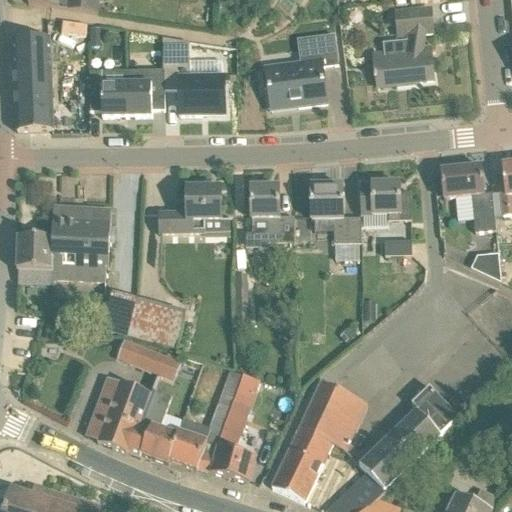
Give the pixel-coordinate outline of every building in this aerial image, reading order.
[(98,16),(99,0),(28,0),(29,6),(98,16)] [(383,44),(384,55),(372,57),(374,82),(377,81),(378,91),(380,91),(380,90),(395,88),(395,89),(416,87),(415,85),(434,83),(431,49),(429,49),(429,51),(423,52),(425,36),(433,36),(431,11),(395,14),(397,41),(407,40),(407,42),(383,44)] [(77,29),(76,54),(88,54),(88,30),(77,29)] [(91,30),(91,41),(101,41),(101,30),(91,30)] [(187,41),(161,37),(163,86),(163,90),(165,90),(179,90),(179,116),(225,114),(224,73),(189,75),(187,41)] [(271,108),(272,113),(272,114),(273,114),(299,111),(328,107),(323,70),(339,68),(335,37),(318,40),(321,63),(284,68),(266,70),(267,75),(263,76),(265,91),(269,91),(271,108)] [(79,106),(78,76),(53,77),(53,73),(69,72),(68,39),(14,42),(18,135),(54,133),(53,107),(79,106)] [(129,98),(129,125),(154,125),(154,98),(166,98),(165,91),(165,90),(163,90),(163,86),(153,86),(153,91),(129,92),(129,98)] [(92,92),(92,99),(104,99),(104,126),(129,125),(129,98),(129,92),(104,92),(104,87),(92,87),(92,92)] [(511,165),(502,167),(504,187),(500,187),(504,219),(511,218),(511,165)] [(493,196),(485,197),(482,169),(442,173),(445,202),(472,199),(476,236),(497,234),(493,196)] [(115,211),(136,212),(136,201),(125,200),(125,179),(115,178),(115,211)] [(389,219),(389,224),(412,224),(412,196),(411,196),(411,200),(401,200),(400,186),(373,187),(373,189),(361,189),(362,220),(389,219)] [(362,247),(362,221),(343,221),(343,188),(312,188),(312,223),(334,223),(335,248),(362,247)] [(295,220),(280,220),(279,189),(252,189),(252,222),(252,251),(269,251),(269,247),(295,247),(295,220)] [(222,223),(222,210),(221,190),(187,190),(188,215),(159,216),(160,237),(205,237),(205,223),(222,223)] [(108,271),(111,227),(112,214),(54,210),(53,241),(19,240),(18,273),(52,274),(52,283),(106,285),(106,271),(108,271)] [(413,259),(412,244),(385,244),(386,260),(413,259)] [(478,259),(471,272),(500,286),(502,286),(499,257),(478,259)] [(235,277),(237,321),(249,321),(248,277),(235,277)] [(127,337),(136,306),(112,299),(103,330),(127,337)] [(376,324),(376,304),(365,304),(365,324),(376,324)] [(127,337),(178,351),(187,320),(136,306),(127,337)] [(347,346),(358,338),(351,329),(340,338),(347,346)] [(159,377),(166,359),(136,347),(129,365),(159,377)] [(181,365),(166,359),(159,377),(174,383),(181,365)] [(241,386),(243,378),(231,374),(209,430),(204,443),(180,434),(179,438),(169,463),(197,473),(210,476),(219,449),(235,404),(234,403),(241,386)] [(244,378),(243,378),(241,386),(256,392),(259,383),(244,378)] [(129,457),(152,397),(122,385),(116,401),(104,397),(92,430),(104,434),(100,444),(99,443),(98,445),(129,457)] [(365,406),(323,386),(322,386),(300,433),(333,448),(338,451),(343,453),(365,406)] [(367,511),(377,503),(457,423),(456,422),(459,419),(429,389),(413,406),(418,411),(415,414),(359,468),(368,477),(329,511),(367,511)] [(169,463),(179,438),(161,431),(172,399),(154,392),(152,397),(129,457),(141,461),(143,458),(167,467),(169,463)] [(235,453),(249,418),(251,410),(235,404),(219,449),(210,476),(249,486),(256,458),(235,453)] [(305,507),(333,448),(300,433),(273,491),(305,507)] [(0,511),(98,511),(99,510),(48,494),(45,504),(23,497),(15,494),(16,493),(13,492),(10,500),(6,511),(2,511),(0,511)] [(449,511),(486,511),(474,506),(456,498),(449,511)] [(400,511),(377,503),(367,511),(400,511)]
